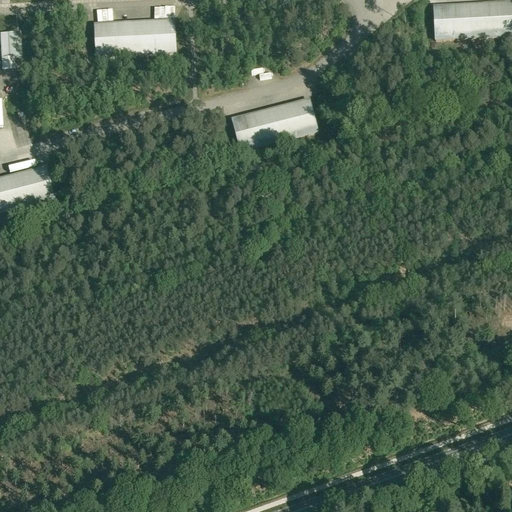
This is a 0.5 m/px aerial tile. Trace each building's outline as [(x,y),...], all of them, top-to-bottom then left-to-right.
[(511,3),(433,7),(435,43),(511,38),(511,3)] [(89,45),(95,45),(95,61),(177,57),(175,21),(94,26),(94,33),(89,33),(89,45)] [(7,77),(21,77),(21,38),(7,38),(7,77)] [(310,100),(231,120),(240,155),(319,134),(310,100)] [(0,154),(19,150),(12,119),(0,121),(0,154)] [(47,168),(0,179),(0,216),(55,201),(47,168)]
